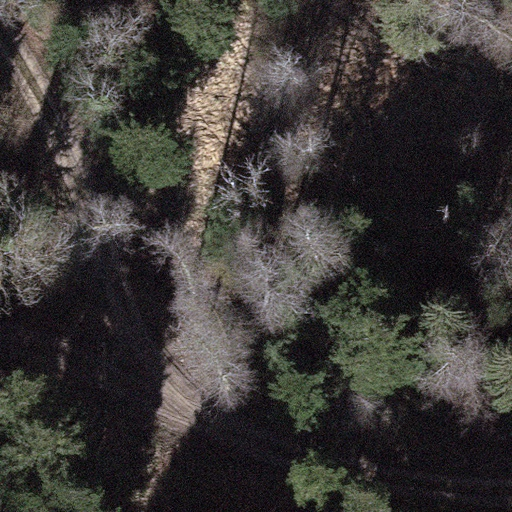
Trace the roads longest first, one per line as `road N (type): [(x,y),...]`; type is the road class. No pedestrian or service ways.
road 1 (track): [(0,16),(191,370),(268,417),(368,454),(511,476)]
road 2 (track): [(191,370),(0,329)]
